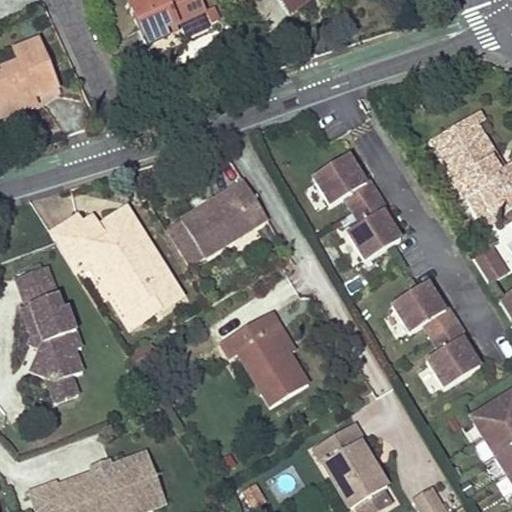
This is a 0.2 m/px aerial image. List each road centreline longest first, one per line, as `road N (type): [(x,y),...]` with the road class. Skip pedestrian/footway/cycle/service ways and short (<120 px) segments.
road 1 (residential): [(500,19),(462,42),(136,153)]
road 2 (residential): [(63,0),(136,153)]
road 3 (residential): [(136,153),(0,193)]
